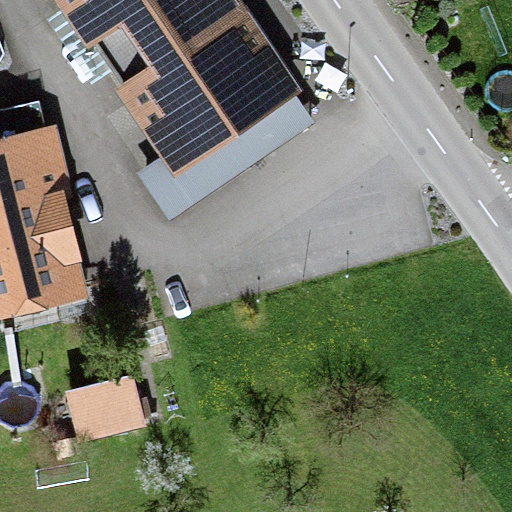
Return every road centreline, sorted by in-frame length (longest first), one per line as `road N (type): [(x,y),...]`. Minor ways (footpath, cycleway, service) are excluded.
road 1 (unclassified): [(430,134),(153,238),(122,227),(25,0)]
road 2 (tertiary): [(335,0),(430,134)]
